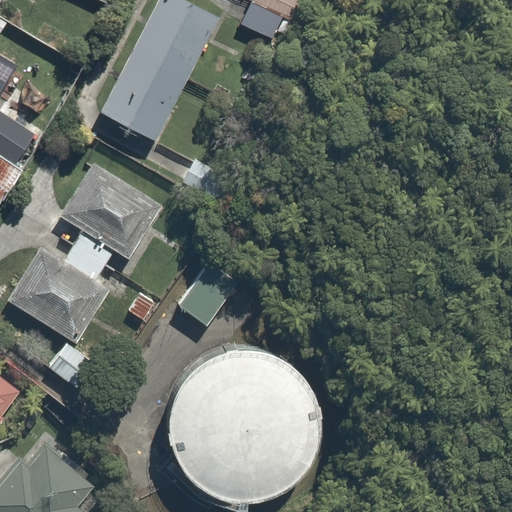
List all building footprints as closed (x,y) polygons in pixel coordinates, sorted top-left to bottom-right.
[(116,0),(98,0),(112,8),(116,0)] [(216,14),(190,0),(156,0),(100,108),(152,135),(216,14)] [(300,0),(250,0),(250,2),(291,21),(300,0)] [(0,110),(0,150),(21,164),(42,132),(2,107),(0,110)] [(0,196),(21,164),(0,150),(0,196)] [(79,232),(114,253),(133,264),(168,204),(94,161),(59,220),(79,232)] [(114,253),(79,232),(77,236),(64,258),(41,244),(8,301),(80,344),(114,287),(129,296),(137,282),(107,264),(114,253)] [(238,281),(210,259),(176,303),(205,325),(238,281)] [(87,359),(64,341),(48,362),(70,380),(87,359)] [(228,495),(246,497),(263,495),(280,488),(294,478),(305,464),(313,448),(316,430),(316,426),(314,408),(307,392),(297,378),(284,366),(268,358),(250,355),(233,356),(216,361),(200,370),(188,383),(179,398),(174,415),(174,433),(178,450),(185,466),(197,479),(212,489),(228,495)] [(0,414),(19,391),(0,375),(0,414)] [(28,464),(21,458),(0,483),(0,511),(82,511),(104,486),(48,440),(28,464)]
